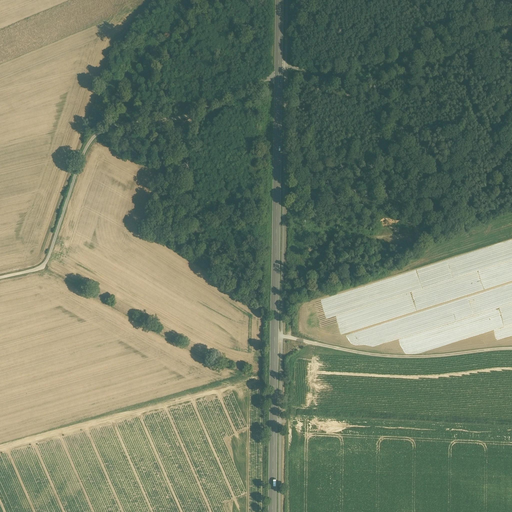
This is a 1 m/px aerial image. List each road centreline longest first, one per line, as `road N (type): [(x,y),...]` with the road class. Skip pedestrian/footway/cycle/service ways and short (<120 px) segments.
road 1 (primary): [(272,511),(277,76)]
road 2 (unclassified): [(277,76),(179,119),(98,133),(44,265),(0,278)]
road 3 (track): [(511,349),(373,356),(274,336)]
road 4 (track): [(277,65),(372,80),(464,32),(475,0)]
